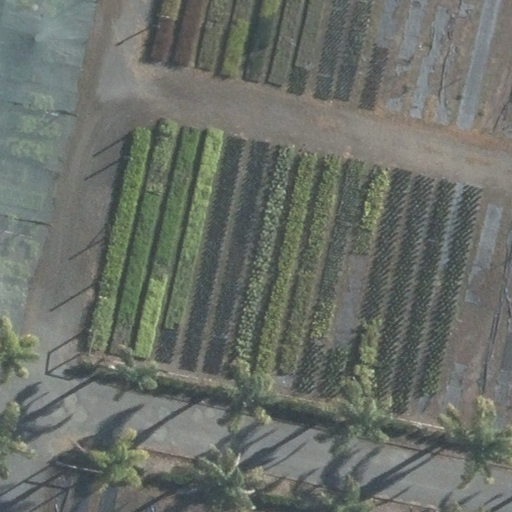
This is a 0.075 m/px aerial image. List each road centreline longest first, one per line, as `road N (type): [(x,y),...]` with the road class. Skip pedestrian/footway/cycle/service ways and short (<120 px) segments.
road 1 (track): [(15,511),(135,0)]
road 2 (track): [(511,490),(0,377)]
road 3 (track): [(116,84),(511,167)]
